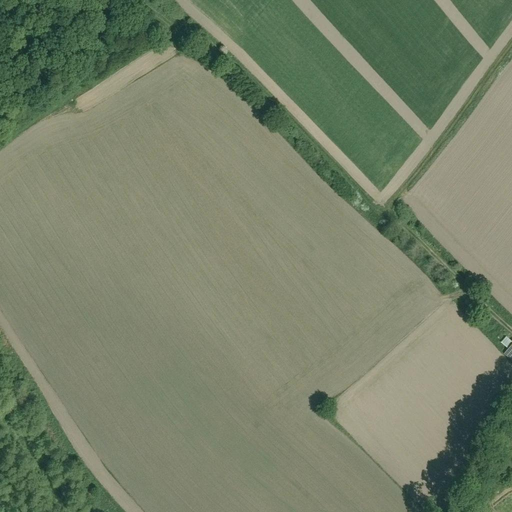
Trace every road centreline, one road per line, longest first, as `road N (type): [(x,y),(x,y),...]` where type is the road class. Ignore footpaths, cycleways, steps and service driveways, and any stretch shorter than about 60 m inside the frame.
road 1 (track): [(511,330),(387,215),(511,44)]
road 2 (track): [(387,215),(363,203),(190,31),(163,25),(124,0)]
